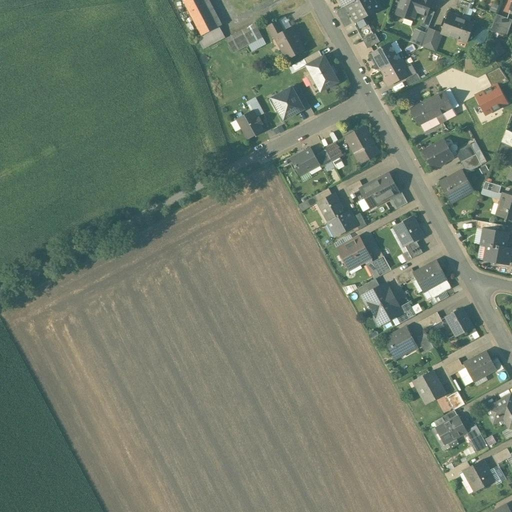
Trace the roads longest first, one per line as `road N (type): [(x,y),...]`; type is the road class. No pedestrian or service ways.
road 1 (unclassified): [(370,95),(0,291)]
road 2 (residential): [(470,280),(370,95)]
